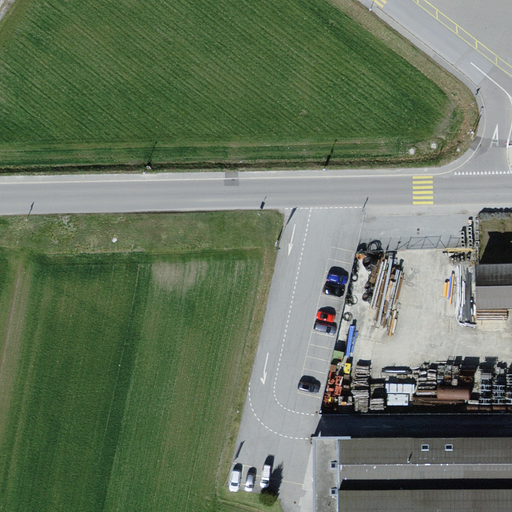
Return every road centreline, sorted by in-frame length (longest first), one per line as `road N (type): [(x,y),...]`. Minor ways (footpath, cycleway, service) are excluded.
road 1 (unclassified): [(511,190),(0,203)]
road 2 (unclassified): [(382,0),(511,105)]
